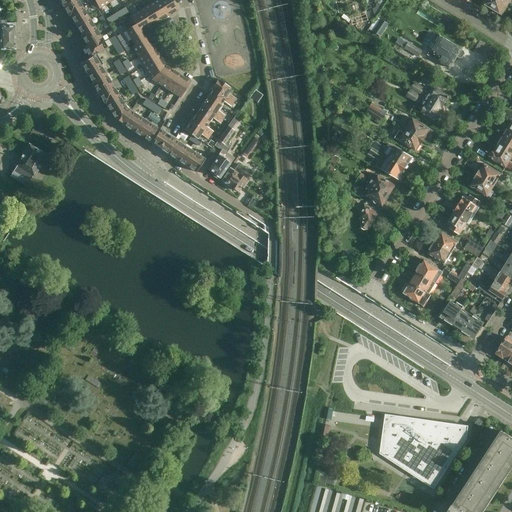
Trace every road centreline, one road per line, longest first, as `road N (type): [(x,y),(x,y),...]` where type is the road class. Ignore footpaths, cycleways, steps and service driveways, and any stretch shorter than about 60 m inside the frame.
road 1 (residential): [(511,62),(369,290),(477,361)]
road 2 (tertiary): [(462,384),(139,175)]
road 3 (track): [(333,339),(288,511)]
road 4 (residential): [(154,154),(204,75),(187,0)]
